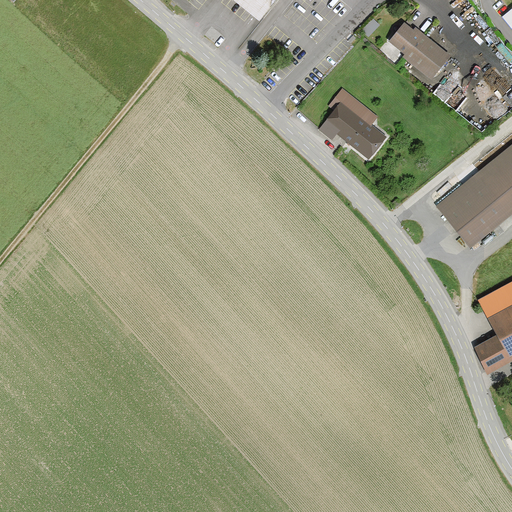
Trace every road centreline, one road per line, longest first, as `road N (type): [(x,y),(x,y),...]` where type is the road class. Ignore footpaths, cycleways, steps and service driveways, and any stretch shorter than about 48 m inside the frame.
road 1 (secondary): [(511,467),(444,312),(385,225),(139,0)]
road 2 (track): [(182,36),(0,260)]
